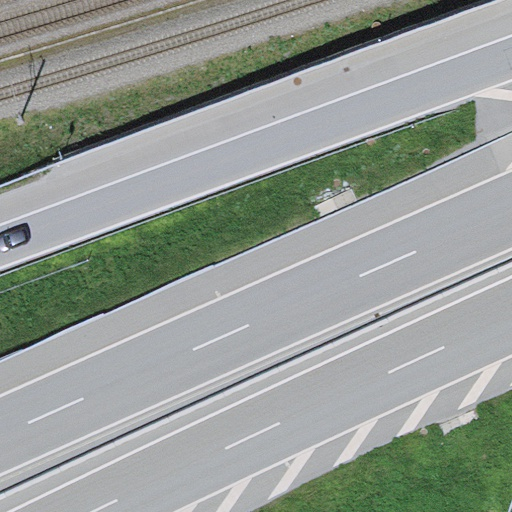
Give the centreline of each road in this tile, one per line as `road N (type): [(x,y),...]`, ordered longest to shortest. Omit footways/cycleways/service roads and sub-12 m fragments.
road 1 (motorway): [(511,209),(0,434)]
road 2 (motorway): [(511,55),(0,245)]
road 3 (motorway): [(84,511),(511,314)]
